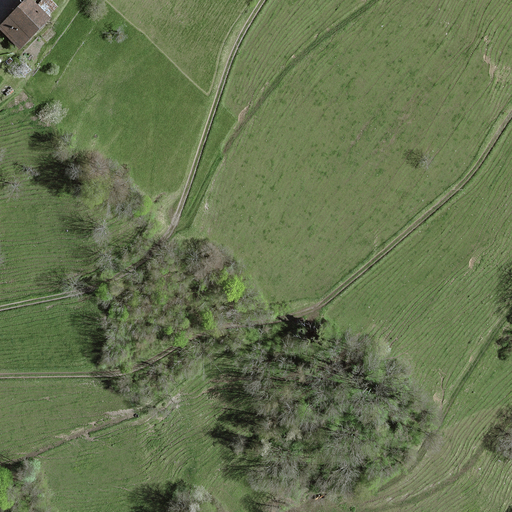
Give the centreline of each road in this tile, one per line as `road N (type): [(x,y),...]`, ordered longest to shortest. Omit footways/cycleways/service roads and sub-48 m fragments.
road 1 (track): [(0,308),(108,283),(167,235),(232,55),(262,0)]
road 2 (track): [(310,313),(216,326),(131,369),(0,375)]
road 3 (track): [(309,511),(317,495),(359,493),(406,471),(511,313)]
road 4 (track): [(511,114),(457,187),(310,313)]
road 5 (track): [(511,416),(450,482),(405,503),(337,511)]
road 6 (track): [(142,412),(222,350),(289,333),(310,313)]
